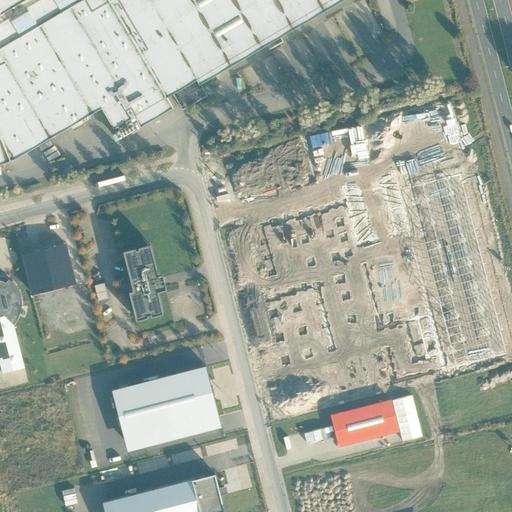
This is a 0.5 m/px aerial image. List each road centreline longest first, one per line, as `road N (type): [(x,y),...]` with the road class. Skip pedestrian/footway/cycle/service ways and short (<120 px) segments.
road 1 (residential): [(0,217),(164,174),(197,181),(283,511)]
road 2 (secondary): [(475,0),(511,140)]
